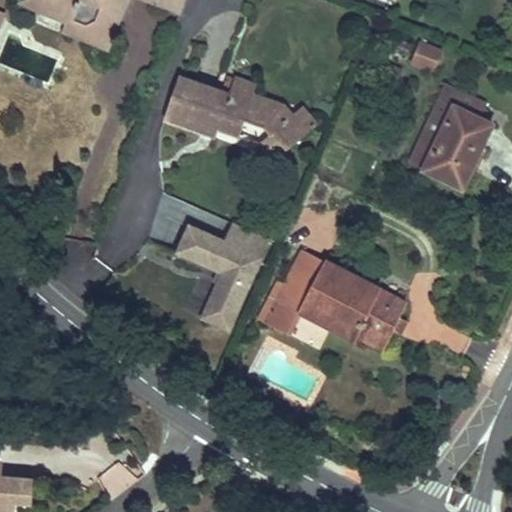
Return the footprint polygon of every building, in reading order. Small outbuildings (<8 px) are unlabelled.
[(158,0),(159,0),(158,0),(46,0),(45,5),(74,17),(86,22),(96,20),(115,27),(124,7),(119,0),(158,0)] [(179,9),(182,0),(158,0),(159,0),(179,9)] [(86,22),(74,17),(70,29),(109,44),(115,27),(96,20),(86,22)] [(403,57),(412,38),(401,33),(391,29),(383,49),(391,52),(403,57)] [(425,72),(435,47),(417,40),(406,64),(425,72)] [(230,97),(183,77),(165,116),(204,134),(208,126),(221,132),(240,140),(245,128),(265,138),(258,151),(271,168),(298,147),(285,127),(292,123),(282,113),(255,103),(231,93),(230,97)] [(260,93),(236,82),(231,93),(255,103),(260,93)] [(407,163),(419,168),(445,108),(474,121),(482,104),(441,86),(407,163)] [(474,121),(445,108),(419,168),(458,185),(485,125),(474,121)] [(298,147),(317,135),(305,116),(292,123),(285,127),(298,147)] [(259,251),(268,232),(232,215),(223,234),(259,251)] [(226,322),(259,251),(223,234),(189,218),(176,244),(221,265),(200,310),(226,322)] [(294,311),(320,259),(303,249),(263,323),(288,334),(299,314),(294,311)] [(382,345),(404,302),(320,259),(294,311),(299,314),(354,342),(358,334),(382,345)] [(78,261),(79,291),(103,291),(103,261),(78,261)] [(117,415),(126,403),(109,391),(100,403),(117,415)] [(124,464),(106,476),(116,493),(135,481),(124,464)] [(26,483),(0,479),(0,511),(6,511),(9,500),(24,502),(26,483)]
